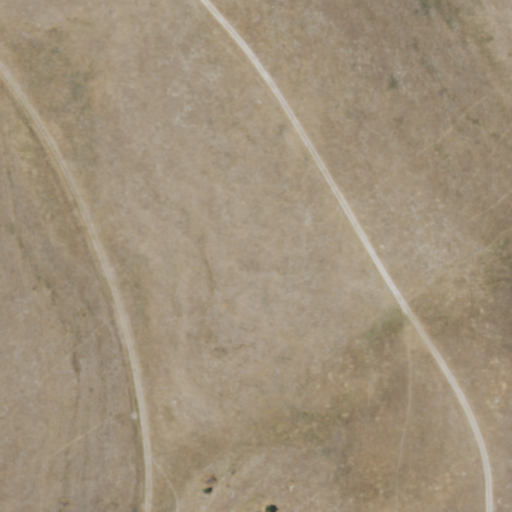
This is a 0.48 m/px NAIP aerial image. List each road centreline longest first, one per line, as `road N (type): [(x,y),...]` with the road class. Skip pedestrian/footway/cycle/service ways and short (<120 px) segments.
road 1 (track): [(152,511),(163,425),(147,314),(100,187),(0,33)]
road 2 (track): [(419,511),(411,463),(317,451),(157,382)]
